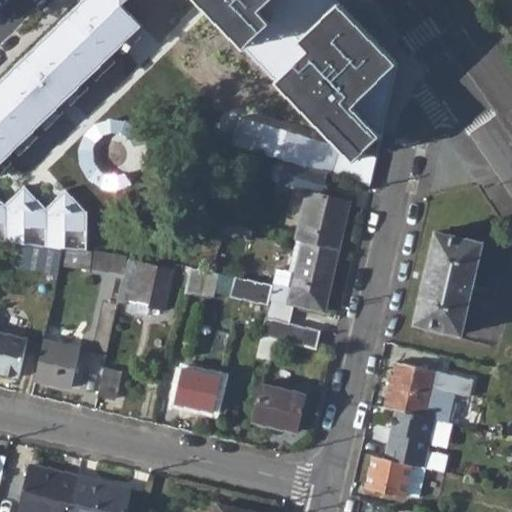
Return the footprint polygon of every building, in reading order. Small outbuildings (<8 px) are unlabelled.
[(133,0),(84,0),(0,82),(0,239),(66,243),(89,246),(92,204),(72,183),(52,200),(31,181),(11,199),(0,189),(0,171),(149,21),(131,3),(133,0)] [(399,62),(338,0),(199,0),(331,133),(246,109),(235,142),(279,155),(330,171),(371,183),(399,62)] [(303,238),(341,248),(352,199),(324,192),(330,171),(279,155),(274,158),(269,168),(272,176),(277,179),(275,187),(286,190),(288,183),(308,188),(297,237),(303,238)] [(224,230),(237,232),(239,222),(226,220),(224,230)] [(253,226),(239,222),(237,232),(251,236),(253,226)] [(416,322),(463,333),(484,240),(437,230),(416,322)] [(267,314),(291,320),(295,302),(326,309),(341,248),(303,238),(293,282),(289,300),(271,296),(269,302),(267,314)] [(63,261),(126,271),(129,254),(67,247),(63,261)] [(150,304),(165,307),(175,263),(149,258),(147,261),(132,258),(128,277),(125,276),(120,299),(127,300),(131,284),(153,290),(150,304)] [(188,290),(214,296),(220,270),(218,270),(193,265),(188,290)] [(232,293),(269,302),(271,296),(274,281),(236,273),(232,293)] [(274,281),(271,296),(289,300),(293,282),(275,278),(274,281)] [(257,354),(271,357),(276,335),(319,345),(324,327),(291,320),(267,314),(257,354)] [(0,370),(19,375),(27,336),(0,330),(0,370)] [(35,379),(71,386),(80,347),(45,338),(35,379)] [(437,370),(396,361),(389,394),(386,406),(396,408),(427,415),(437,417),(450,420),(457,388),(434,383),(437,370)] [(99,392),(117,396),(122,370),(105,366),(99,392)] [(176,399),(214,408),(222,375),(184,366),(176,399)] [(255,419),(298,429),(308,392),(264,382),(255,419)] [(427,415),(396,408),(391,430),(394,431),(387,457),(413,463),(425,466),(444,470),(447,454),(429,450),(437,417),(427,415)] [(387,457),(376,454),(368,485),(418,496),(425,466),(413,463),(387,457)] [(69,511),(78,476),(28,465),(16,511),(69,511)] [(125,511),(131,489),(78,476),(69,511),(125,511)] [(218,511),(262,511),(220,502),(218,511)]
